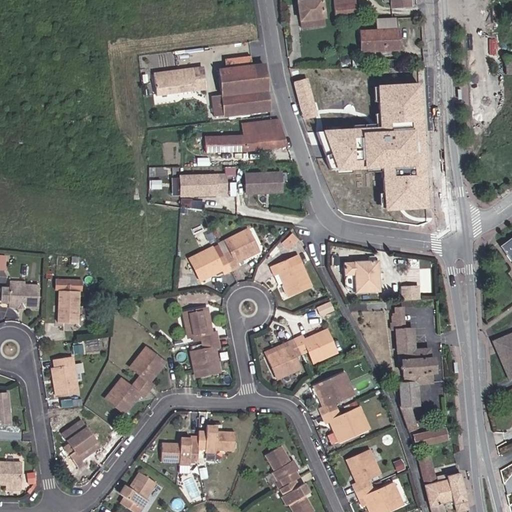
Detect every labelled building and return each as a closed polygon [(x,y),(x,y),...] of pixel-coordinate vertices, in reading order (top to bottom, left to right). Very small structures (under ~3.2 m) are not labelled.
[(323,0),(296,0),(299,17),(301,17),(302,25),(326,22),(323,0)] [(338,0),(339,15),(361,14),(360,3),(350,3),(349,0),(338,0)] [(361,28),(362,49),(398,48),(396,13),(377,14),(377,28),(361,28)] [(224,65),(225,65),(252,62),(251,53),(219,56),(220,66),(224,65)] [(224,65),(220,66),(213,66),(220,113),(270,106),(264,60),(252,62),(225,65),(224,65)] [(203,66),(193,68),(196,91),(206,90),(203,66)] [(193,68),(154,72),(156,95),(196,91),(193,68)] [(356,129),(318,130),(332,173),(356,172),(357,191),(377,193),(380,208),(430,207),(423,84),(379,84),(379,124),(355,124),(356,129)] [(277,114),(241,119),(243,131),(208,135),(210,149),(252,149),(285,143),(277,114)] [(285,171),(250,173),(253,191),(288,190),(285,171)] [(231,173),(187,175),(190,194),(225,192),(224,190),(233,190),(231,173)] [(225,251),(234,271),(240,268),(235,259),(258,248),(249,226),(226,238),(230,249),(229,249),(225,251)] [(303,231),(292,241),(297,246),(308,237),(303,231)] [(511,238),(501,246),(511,262),(511,238)] [(234,271),(225,251),(222,244),(221,242),(189,255),(199,276),(222,265),(227,274),(234,271)] [(15,251),(0,250),(0,257),(15,258),(15,251)] [(279,270),(288,289),(293,287),(299,300),(319,291),(308,266),(297,270),(294,263),(279,270)] [(380,264),(348,266),(348,278),(358,278),(359,296),(382,294),(380,264)] [(57,277),(56,312),(75,312),(75,278),(68,278),(68,277),(80,277),(80,267),(53,266),(53,276),(64,276),(64,278),(57,277)] [(10,303),(41,304),(42,282),(11,281),(10,285),(4,285),(3,299),(10,299),(10,300),(10,303)] [(422,288),(404,289),(405,301),(423,300),(422,288)] [(207,304),(184,308),(189,331),(199,329),(200,332),(200,334),(202,339),(191,342),(197,372),(221,367),(215,343),(223,341),(219,325),(212,327),(207,304)] [(395,380),(396,408),(412,406),(413,405),(417,404),(416,380),(430,379),(430,371),(435,371),(434,355),(429,356),(429,351),(428,348),(414,348),(413,325),(408,325),(407,304),(396,305),(400,380),(395,380)] [(277,355),(286,376),(309,364),(304,354),(315,349),(320,360),(345,348),(335,328),(312,338),(308,331),(297,336),(300,344),(277,355)] [(511,334),(496,341),(511,379),(511,334)] [(142,368),(138,373),(135,377),(125,369),(109,391),(127,405),(142,385),(150,391),(158,381),(152,377),(170,353),(150,339),(133,361),(142,368)] [(74,354),(58,356),(59,364),(53,365),(58,393),(78,390),(77,377),(82,376),(81,371),(76,372),(75,363),(74,354)] [(81,371),(84,371),(83,361),(75,363),(76,372),(81,371)] [(337,375),(317,385),(326,406),(318,409),(324,423),(332,419),(343,443),(364,433),(354,409),(342,415),(336,402),(348,397),(337,375)] [(0,425),(16,422),(13,411),(10,411),(10,408),(12,408),(8,390),(0,391),(0,425)] [(412,406),(396,408),(403,431),(416,429),(412,406)] [(82,413),(67,429),(74,436),(70,441),(90,458),(95,451),(92,448),(106,433),(82,413)] [(204,436),(203,452),(204,456),(205,458),(209,456),(208,452),(208,447),(219,447),(220,443),(240,444),(241,427),(221,426),(221,423),(209,422),(209,425),(204,424),(204,436)] [(419,445),(432,442),(453,438),(451,429),(417,436),(419,445)] [(163,456),(182,456),(182,460),(193,460),(193,456),(204,456),(203,452),(204,436),(195,436),(195,431),(181,431),(181,436),(163,436),(163,456)] [(92,448),(95,451),(110,437),(106,433),(92,448)] [(281,481),(298,473),(294,465),(301,462),(296,452),(290,454),(283,438),(264,448),(273,466),(268,468),(272,477),(278,474),(281,481)] [(419,445),(414,446),(416,453),(412,455),(428,511),(446,511),(444,499),(454,497),(456,507),(469,505),(460,468),(446,472),(447,476),(438,478),(432,452),(434,451),(432,442),(419,445)] [(353,484),(356,490),(374,482),(371,476),(382,471),(371,448),(350,458),(360,481),(353,484)] [(19,484),(14,455),(0,457),(0,488),(5,487),(19,484)] [(125,494),(142,505),(145,499),(150,502),(156,493),(151,489),(162,473),(145,463),(136,478),(131,476),(125,485),(129,488),(125,494)] [(300,478),(298,473),(281,481),(276,484),(278,490),(273,492),(277,501),(283,498),(288,511),(293,511),(312,503),(305,487),(308,486),(303,476),(300,478)] [(374,482),(356,490),(365,511),(392,511),(398,510),(386,485),(377,489),(374,482)]
